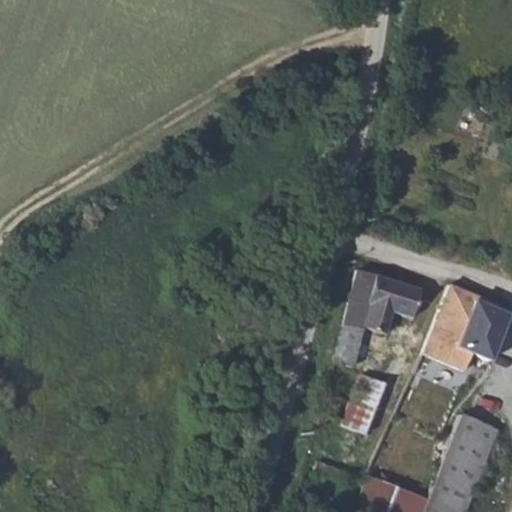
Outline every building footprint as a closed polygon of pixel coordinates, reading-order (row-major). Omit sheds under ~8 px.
[(354,271),(326,377),(347,382),(358,330),(378,337),(385,314),(406,319),(416,293),(354,271)] [(446,284),(414,354),(433,363),(445,368),(459,374),(467,356),(485,364),(507,311),(446,284)] [(337,428),(358,437),(378,385),(356,377),(337,428)] [(450,414),(387,389),(378,385),(358,437),(337,428),(325,462),(416,499),(422,484),(450,414)] [(320,395),(315,419),(330,425),(336,400),(320,395)] [(410,511),(458,511),(492,431),(450,414),(422,484),(416,499),(415,501),(410,511)] [(410,511),(415,501),(354,476),(343,505),(359,511),(410,511)]
